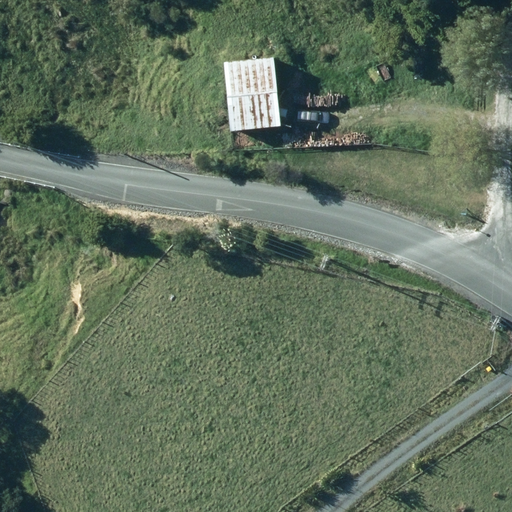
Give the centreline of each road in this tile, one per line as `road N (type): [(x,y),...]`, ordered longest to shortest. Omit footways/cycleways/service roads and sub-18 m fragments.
road 1 (unclassified): [(511,300),(400,236),(315,208),(0,162)]
road 2 (unknown): [(477,278),(418,357),(261,511)]
